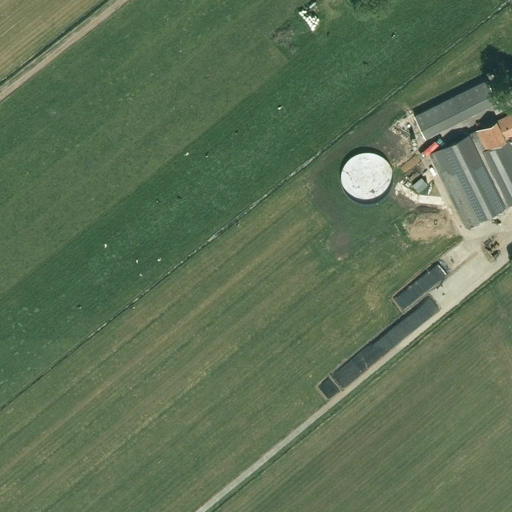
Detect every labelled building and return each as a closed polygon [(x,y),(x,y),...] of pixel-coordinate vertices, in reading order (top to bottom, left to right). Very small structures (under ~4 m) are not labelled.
[(414,114),(426,139),(448,128),(446,124),(461,118),(464,123),(499,108),(487,81),(414,114)] [(511,112),(464,135),(430,153),(440,172),(467,225),(485,216),(504,207),(511,202),(511,148),(507,137),(511,134),(511,112)] [(494,240),(480,250),(489,263),(494,259),(491,254),(500,248),(494,240)] [(392,301),(401,315),(426,298),(417,284),(392,301)] [(343,369),(352,381),(389,352),(380,340),(343,369)] [(329,381),(316,389),(325,403),(337,395),(333,390),(347,381),(340,370),(331,377),(336,384),(332,387),(329,381)]
